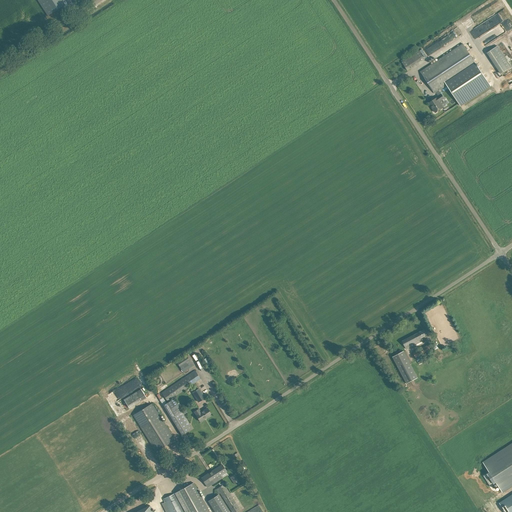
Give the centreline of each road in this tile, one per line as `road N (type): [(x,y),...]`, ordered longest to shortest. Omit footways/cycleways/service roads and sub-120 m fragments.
road 1 (unclassified): [(175,467),(502,252)]
road 2 (unclassified): [(502,252),(334,0)]
